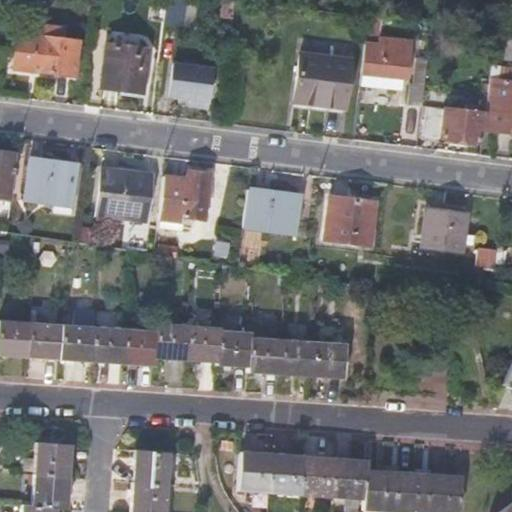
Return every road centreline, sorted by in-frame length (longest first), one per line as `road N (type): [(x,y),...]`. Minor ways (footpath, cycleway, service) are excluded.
road 1 (residential): [(511,180),(0,116)]
road 2 (residential): [(103,402),(511,430)]
